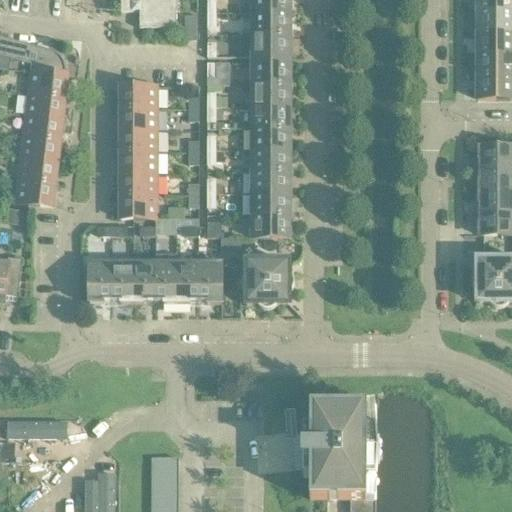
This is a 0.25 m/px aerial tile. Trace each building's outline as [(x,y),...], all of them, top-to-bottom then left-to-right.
[(120,0),(120,15),(133,15),(133,13),(139,13),(139,31),(176,31),(176,0),(120,0)] [(289,17),(289,0),(252,0),(252,17),(289,17)] [(511,0),(477,0),(477,15),(511,15),(511,0)] [(207,17),(216,17),(216,5),(207,5),(207,17)] [(511,36),(511,15),(477,15),(477,37),(511,36)] [(216,28),(216,17),(207,17),(207,28),(216,28)] [(289,38),(289,17),(252,17),(252,38),(289,38)] [(185,31),(197,31),(197,19),(185,19),(185,31)] [(197,31),(185,31),(185,44),(197,44),(197,31)] [(511,58),(511,36),(477,37),(477,58),(511,58)] [(289,61),(289,38),(252,38),(252,61),(289,61)] [(64,80),(64,79),(65,70),(64,65),(61,60),(57,57),(53,55),(53,54),(0,39),(0,58),(31,67),(30,76),(64,80)] [(216,61),(216,49),(207,49),(207,61),(216,61)] [(511,79),(511,58),(477,58),(477,80),(511,79)] [(207,78),(216,78),(216,66),(207,66),(207,78)] [(252,89),(289,89),(289,67),(252,67),(252,89)] [(67,79),(64,79),(64,80),(30,76),(28,97),(65,101),(67,79)] [(511,102),(511,79),(477,80),(477,102),(511,102)] [(289,111),(289,89),(252,89),(252,111),(289,111)] [(120,113),(158,113),(158,90),(121,90),(120,113)] [(62,123),(65,101),(28,97),(25,119),(62,123)] [(207,111),(216,111),(216,99),(207,99),(207,111)] [(189,113),(199,113),(199,101),(189,101),(189,113)] [(207,111),(207,122),(207,132),(223,133),(223,126),(216,126),(216,122),(222,122),(222,111),(216,111),(207,111)] [(289,133),(289,111),(252,111),(252,133),(289,133)] [(158,135),(158,113),(120,113),(120,135),(158,135)] [(199,125),(199,113),(189,113),(189,125),(199,125)] [(60,145),(62,123),(25,119),(23,141),(60,145)] [(289,154),(289,133),(252,133),(252,154),(289,154)] [(158,156),(158,135),(120,135),(120,156),(158,156)] [(57,167),(60,145),(23,141),(20,162),(57,167)] [(207,154),(216,154),(216,142),(207,142),(207,154)] [(189,156),(199,156),(199,144),(189,144),(189,156)] [(477,173),(511,172),(511,150),(480,150),(480,164),(477,164),(477,173)] [(216,166),(216,154),(207,154),(207,166),(216,166)] [(289,176),(289,154),(252,154),(252,176),(289,176)] [(158,178),(158,156),(120,156),(120,178),(158,178)] [(199,168),(199,156),(189,156),(189,168),(199,168)] [(55,188),(57,167),(20,162),(18,184),(55,188)] [(511,194),(511,172),(477,173),(477,182),(480,182),(480,194),(511,194)] [(289,197),(289,176),(252,176),(252,197),(289,197)] [(158,199),(158,178),(120,178),(120,199),(158,199)] [(52,210),(55,188),(18,184),(15,206),(52,210)] [(207,197),(216,197),(216,186),(207,186),(207,197)] [(189,200),(199,200),(199,188),(189,188),(189,200)] [(511,216),(511,194),(480,194),(480,207),(477,207),(477,216),(511,216)] [(216,209),(216,197),(207,197),(207,209),(216,209)] [(289,219),(289,197),(252,197),(252,219),(289,219)] [(158,222),(158,199),(120,199),(120,222),(158,222)] [(199,212),(199,200),(189,200),(189,212),(199,212)] [(511,238),(511,216),(477,216),(477,225),(480,225),(480,238),(511,238)] [(16,219),(15,232),(28,232),(28,219),(16,219)] [(289,242),(289,219),(252,219),(252,242),(289,242)] [(168,230),(168,240),(177,240),(177,230),(177,222),(168,222),(168,230)] [(112,240),(112,230),(99,230),(99,240),(112,240)] [(112,230),(112,240),(125,240),(125,230),(112,230)] [(142,240),(155,240),(155,230),(142,230),(142,240)] [(198,240),(198,230),(186,230),(186,240),(198,240)] [(207,242),(221,241),(221,232),(207,232),(207,242)] [(221,250),(238,250),(238,242),(221,241),(221,250)] [(238,259),(238,250),(221,250),(221,258),(238,259)] [(155,267),(155,305),(163,305),(163,308),(177,308),(177,267),(177,257),(155,257),(155,267)] [(475,293),(477,295),(477,306),(511,271),(511,263),(508,264),(507,262),(506,261),(505,260),(504,259),(502,258),(501,258),(499,258),(498,258),(497,264),(477,264),(477,275),(475,276),(474,277),(473,279),(472,281),(472,283),(471,285),(472,287),(472,288),(473,290),(474,292),(475,293)] [(0,266),(0,305),(3,306),(4,299),(18,300),(22,262),(8,260),(7,268),(0,266)] [(246,265),(289,308),(289,296),(290,295),(292,294),(293,292),(294,290),(294,288),(294,286),(294,284),(294,282),(293,281),(292,279),(291,277),(289,276),(289,265),(269,265),(269,260),(267,260),(265,260),(263,261),(262,262),(260,263),(259,264),(258,265),(246,265)] [(246,308),(257,308),(258,310),(260,311),(261,312),(263,313),(265,313),(267,314),(269,314),(271,313),(273,312),(274,311),(276,310),(277,308),(289,308),(246,265),(246,277),(245,278),(243,279),(242,281),(241,282),(241,284),(241,286),(241,288),(246,288),(246,308)] [(112,305),(112,267),(90,267),(90,308),(104,308),(104,305),(112,305)] [(134,308),(134,267),(112,267),(112,305),(120,305),(120,308),(134,308)] [(134,267),(134,308),(147,308),(147,305),(155,305),(155,267),(134,267)] [(190,305),(198,305),(198,267),(177,267),(177,308),(190,308),(190,305)] [(198,267),(198,305),(206,305),(206,308),(221,308),(221,267),(198,267)] [(511,271),(477,306),(489,306),(490,308),(491,309),(493,311),(495,311),(497,312),(499,312),(501,312),(503,311),(505,311),(506,309),(508,308),(509,306),(511,306),(511,271)] [(376,503),(376,480),(378,456),(376,431),(376,409),(310,408),(310,430),(303,430),(303,480),(310,480),(310,502),(338,503),(350,503),(376,503)] [(102,417),(86,432),(99,444),(114,429),(102,417)] [(7,429),(7,446),(67,446),(67,429),(7,429)] [(1,461),(15,461),(15,447),(1,447),(1,461)] [(152,474),(178,474),(178,461),(152,461),(152,474)] [(0,472),(0,490),(26,490),(26,473),(0,472)] [(178,486),(178,474),(152,474),(152,486),(178,486)] [(115,511),(115,481),(97,481),(97,511),(115,511)] [(178,498),(178,486),(152,486),(152,498),(178,498)] [(178,510),(178,498),(152,498),(152,510),(178,510)] [(375,511),(376,503),(350,503),(350,511),(375,511)]
